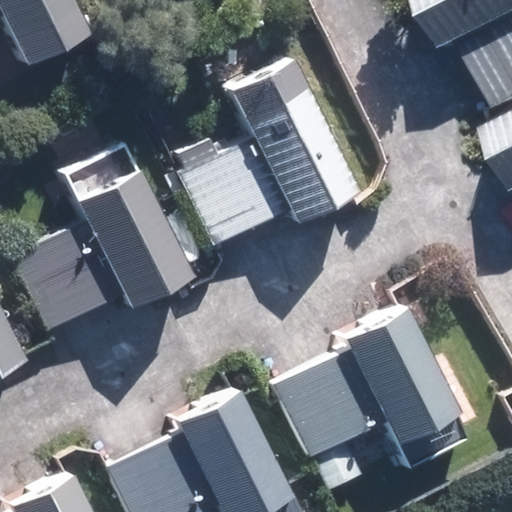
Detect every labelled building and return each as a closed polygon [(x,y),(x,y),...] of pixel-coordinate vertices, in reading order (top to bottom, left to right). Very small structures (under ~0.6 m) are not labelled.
[(0,0),(0,14),(21,58),(83,29),(69,0),(0,0)] [(511,13),(511,0),(416,0),(440,48),(511,13)] [(491,105),(511,94),(511,38),(468,60),(491,105)] [(350,184),(287,54),(225,84),(247,131),(175,166),(209,238),(282,203),(288,214),(350,184)] [(511,112),(484,125),(511,182),(511,112)] [(186,268),(122,138),(60,167),(83,215),(11,250),(45,321),(118,286),(124,298),(186,268)] [(450,406),(399,300),(336,330),(344,345),(269,379),(304,452),(378,415),(388,435),(450,406)] [(0,363),(17,355),(0,320),(0,363)] [(233,511),(287,486),(236,381),(174,411),(181,425),(106,460),(131,511),(182,511),(215,496),(222,511),(233,511)] [(90,511),(68,467),(6,497),(13,511),(11,511),(90,511)]
